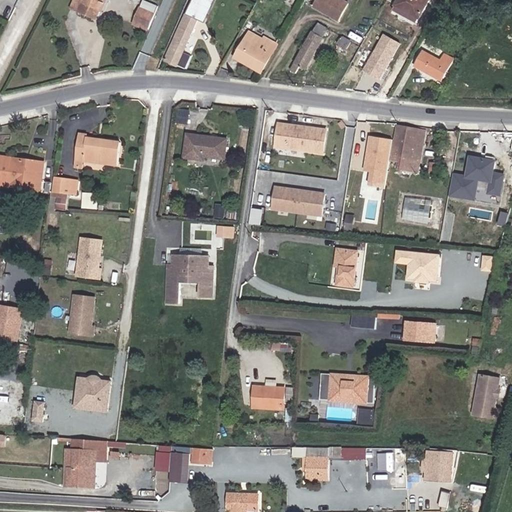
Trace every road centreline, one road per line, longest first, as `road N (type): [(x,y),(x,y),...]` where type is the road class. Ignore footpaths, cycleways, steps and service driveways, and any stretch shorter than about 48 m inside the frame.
road 1 (residential): [(0,113),(133,76),(511,118)]
road 2 (unknown): [(239,274),(316,301),(480,299)]
road 3 (unknown): [(179,79),(157,200),(166,239)]
